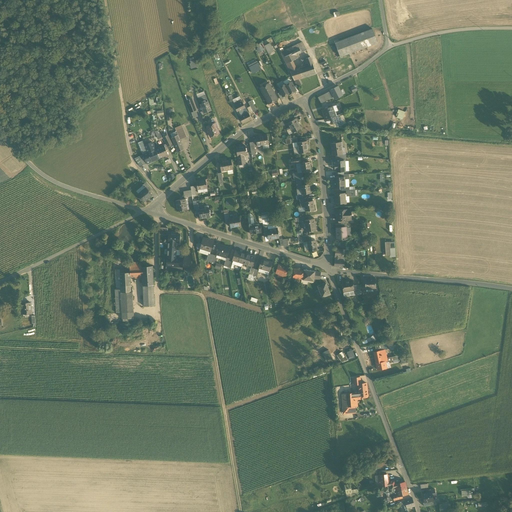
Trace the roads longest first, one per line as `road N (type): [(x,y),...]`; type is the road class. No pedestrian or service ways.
road 1 (track): [(240,511),(190,225)]
road 2 (unclassified): [(328,269),(418,511)]
road 3 (track): [(162,196),(132,160),(104,0)]
road 4 (residential): [(301,98),(241,131),(146,211)]
road 5 (residential): [(146,211),(328,269)]
road 6 (residential): [(301,98),(320,145),(328,269)]
road 7 (unclassified): [(0,133),(59,185),(146,211)]
road 8 (unclassified): [(146,211),(0,282)]
road 9 (residential): [(388,47),(461,28),(511,27)]
